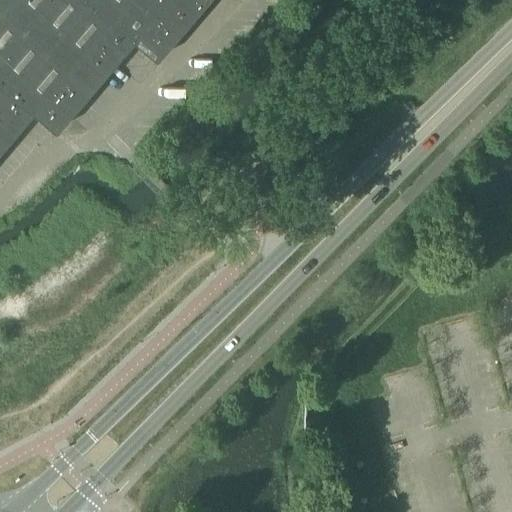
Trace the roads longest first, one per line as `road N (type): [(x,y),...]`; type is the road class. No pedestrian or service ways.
road 1 (secondary): [(511,32),(18,511)]
road 2 (secondary): [(71,511),(511,60)]
